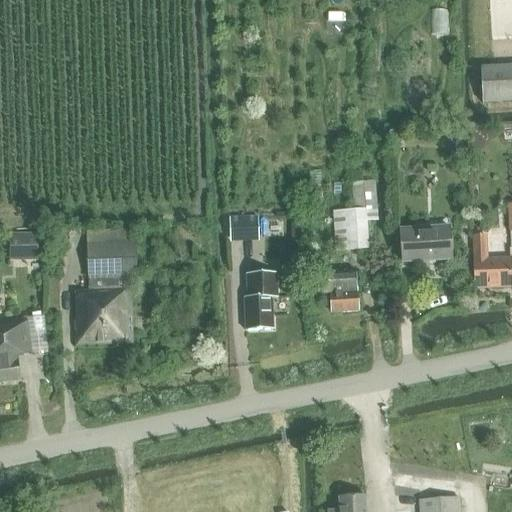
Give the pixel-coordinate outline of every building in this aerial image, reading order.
[(511,66),(481,68),(482,103),(511,101),(511,66)] [(308,172),(309,214),(323,213),(321,171),(308,172)] [(366,181),(347,182),(348,202),(367,201),(366,181)] [(366,210),(334,212),(336,252),(369,250),(366,210)] [(231,239),(258,238),(257,217),(230,219),(231,239)] [(451,259),(448,227),(400,231),(402,263),(451,259)] [(473,236),(475,288),(511,287),(510,258),(488,259),(487,235),(473,236)] [(36,236),(10,236),(10,261),(36,261),(36,236)] [(88,292),(73,292),(75,349),(133,347),(131,279),(137,279),(135,242),(134,242),(87,243),(88,292)] [(244,299),(245,331),(273,330),(271,299),(277,299),(276,273),(246,275),(247,299),(244,299)] [(318,275),(319,296),(331,295),(333,314),(360,313),(358,273),(318,275)] [(0,385),(20,384),(18,360),(30,359),(27,323),(0,325),(0,385)] [(339,511),(327,511),(365,511),(364,497),(338,499),(339,511)] [(458,511),(458,499),(419,501),(419,511),(458,511)]
